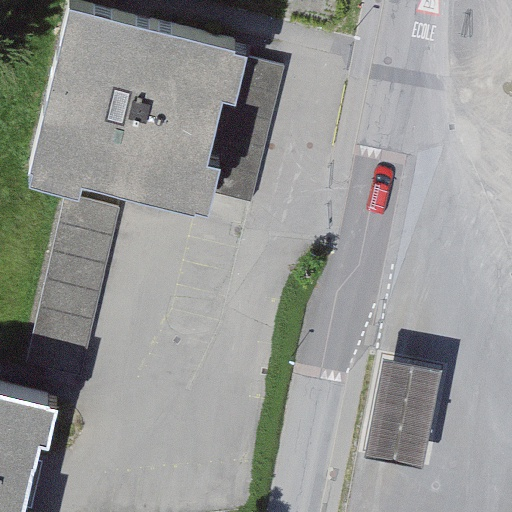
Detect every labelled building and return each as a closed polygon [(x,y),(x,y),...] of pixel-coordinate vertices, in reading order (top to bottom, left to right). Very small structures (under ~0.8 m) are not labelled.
[(198,184),(229,50),(233,32),(91,0),(67,0),(30,162),(195,199),(198,184)] [(229,50),(198,184),(253,197),(283,63),(229,50)] [(120,206),(66,193),(29,361),(83,373),(120,206)] [(382,352),(363,449),(422,460),(441,364),(382,352)] [(0,511),(19,511),(49,390),(0,378),(0,511)]
